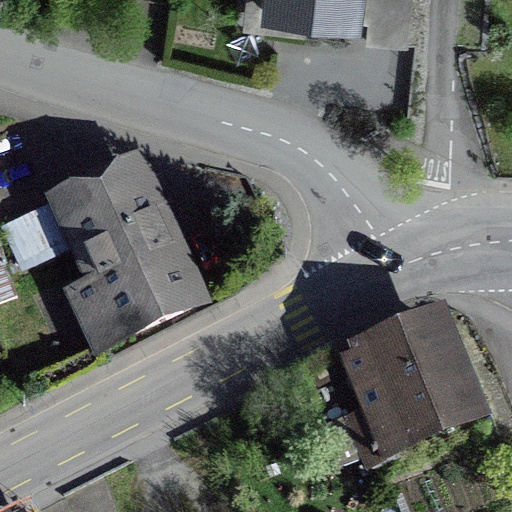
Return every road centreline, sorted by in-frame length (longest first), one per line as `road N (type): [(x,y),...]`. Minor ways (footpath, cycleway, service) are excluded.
road 1 (residential): [(0,55),(292,144),(320,166),(397,267)]
road 2 (residential): [(397,267),(0,471)]
road 3 (residential): [(462,246),(441,195),(457,0)]
